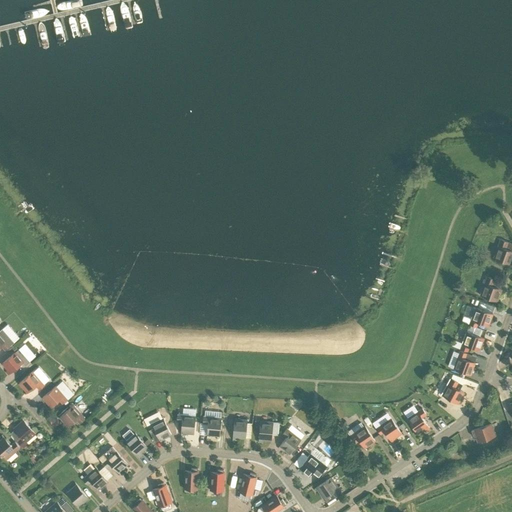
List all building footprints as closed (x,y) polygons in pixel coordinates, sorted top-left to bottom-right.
[(511,263),(511,260),(511,250),(511,246),(511,242),(500,239),(498,246),(494,258),(511,264),(511,263)] [(502,289),(497,287),(500,280),(489,276),(486,284),(482,282),(482,283),(484,284),(480,295),(500,302),(500,301),(498,301),(502,289)] [(489,325),(493,314),(473,307),(476,308),(469,324),(476,327),(478,322),(491,327),(491,326),(489,325)] [(6,350),(14,342),(2,329),(0,330),(0,347),(2,346),(6,350)] [(480,350),(484,338),(467,332),(463,343),(461,349),(467,351),(469,346),(482,351),(482,350),(480,350)] [(19,349),(18,349),(2,363),(8,370),(6,371),(9,375),(23,362),(26,365),(30,361),(19,349)] [(467,353),(460,351),(459,350),(455,360),(450,358),(448,366),(471,375),(475,363),(478,364),(465,359),(467,353)] [(25,394),(26,394),(36,385),(40,389),(45,385),(34,372),(36,370),(35,369),(19,383),(27,392),(25,394)] [(453,374),(448,384),(446,382),(445,383),(448,384),(442,395),(461,405),(461,404),(458,403),(464,392),(460,390),(466,379),(453,374)] [(49,408),(49,409),(60,399),(63,403),(64,402),(67,400),(68,399),(57,386),(59,384),(59,383),(43,397),(51,406),(49,408)] [(80,423),(85,418),(74,405),(76,403),(74,404),(71,407),(60,417),(65,422),(63,424),(66,428),(77,419),(80,423)] [(182,432),(194,433),(196,408),(183,408),(183,414),(178,414),(177,421),(182,421),(181,435),(182,435),(182,432)] [(426,414),(422,408),(408,418),(407,415),(406,416),(407,418),(410,421),(414,428),(416,431),(418,433),(425,428),(426,431),(430,428),(422,417),(426,414)] [(222,415),(221,415),(221,412),(205,411),(204,416),(203,416),(203,423),(208,423),(207,437),(208,437),(208,435),(220,436),(222,415)] [(166,440),(165,438),(172,434),(162,415),(162,416),(159,412),(144,420),(150,432),(151,432),(155,442),(160,439),(161,442),(166,440)] [(396,440),(394,438),(402,433),(390,416),(389,416),(391,418),(376,428),(380,434),(385,431),(393,443),(396,440)] [(247,423),(248,417),(247,417),(247,420),(235,419),(233,440),(237,440),(237,437),(251,439),(252,424),(247,423)] [(14,428),(22,437),(17,441),(23,448),(28,443),(26,441),(35,433),(22,418),(21,418),(23,420),(14,428)] [(273,422),(273,419),(273,422),(261,421),(259,442),(263,442),(263,439),(272,440),(272,434),(278,435),(279,423),(273,422)] [(365,426),(363,427),(360,422),(347,432),(354,441),(358,439),(366,450),(367,450),(365,447),(375,441),(365,426)] [(476,436),(478,441),(495,435),(491,423),(471,430),(473,436),(476,436)] [(280,446),(290,454),(303,437),(302,437),(301,439),(287,428),(282,434),(287,437),(278,448),(279,448),(280,446)] [(134,434),(130,429),(122,435),(127,440),(134,434)] [(147,447),(134,431),(133,431),(135,433),(126,441),(140,457),(143,454),(141,452),(147,447)] [(15,441),(11,444),(4,436),(3,437),(5,439),(0,443),(0,451),(10,462),(8,460),(17,452),(16,451),(20,448),(15,441)] [(121,474),(119,472),(128,464),(113,447),(100,458),(103,462),(108,467),(111,464),(120,474),(121,474)] [(321,457),(319,460),(311,454),(298,470),(300,468),(309,476),(313,471),(318,475),(328,463),(329,461),(329,459),(329,458),(328,457),(327,456),(325,455),(324,456),(322,456),(321,457)] [(101,491),(99,489),(108,481),(94,465),(96,468),(83,479),(88,484),(92,481),(101,491)] [(199,471),(198,471),(198,468),(191,468),(191,471),(185,470),(185,471),(185,489),(197,490),(198,481),(198,472),(199,472),(199,471)] [(225,472),(224,472),(224,470),(217,469),(217,472),(211,472),(211,490),(224,491),(224,473),(225,473),(225,472)] [(256,478),(257,477),(256,477),(257,474),(250,473),(250,475),(244,474),(243,474),(241,485),(240,489),(239,491),(241,492),(239,498),(250,501),(251,494),(252,494),(256,478)] [(314,490),(317,488),(324,498),(324,497),(332,492),(335,497),(339,494),(343,492),(342,491),(339,487),(341,486),(340,485),(338,487),(331,477),(314,489),(314,490)] [(81,508),(80,506),(89,498),(75,482),(74,482),(76,485),(67,492),(81,508)] [(153,490),(154,490),(157,498),(160,506),(172,501),(173,501),(170,495),(166,485),(165,485),(164,482),(158,485),(159,487),(153,489),(153,490)] [(280,500),(277,496),(277,495),(276,496),(277,496),(262,506),(266,511),(276,511),(284,507),(285,507),(284,506),(286,504),(282,499),(280,500)] [(143,499),(142,500),(140,498),(135,502),(137,504),(132,508),(133,509),(133,508),(136,511),(153,511),(143,500),(143,499)] [(71,511),(74,510),(66,502),(61,506),(56,501),(44,511),(71,511)]
